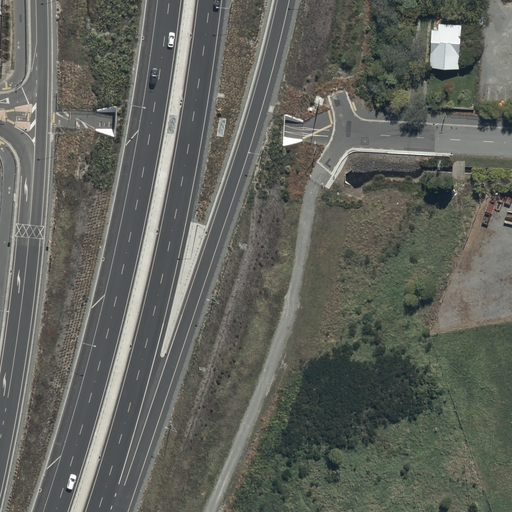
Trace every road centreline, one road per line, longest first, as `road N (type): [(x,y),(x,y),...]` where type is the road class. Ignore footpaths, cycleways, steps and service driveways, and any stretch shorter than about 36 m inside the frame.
road 1 (trunk): [(283,0),(161,395),(106,511)]
road 2 (motorway): [(55,511),(128,245),(169,0)]
road 3 (motorway): [(209,0),(166,258),(97,511)]
road 4 (track): [(210,511),(285,325),(310,195),(324,167)]
road 5 (trunk): [(0,470),(32,201)]
road 6 (unclassified): [(348,133),(511,142)]
road 7 (trunk): [(32,201),(42,79)]
